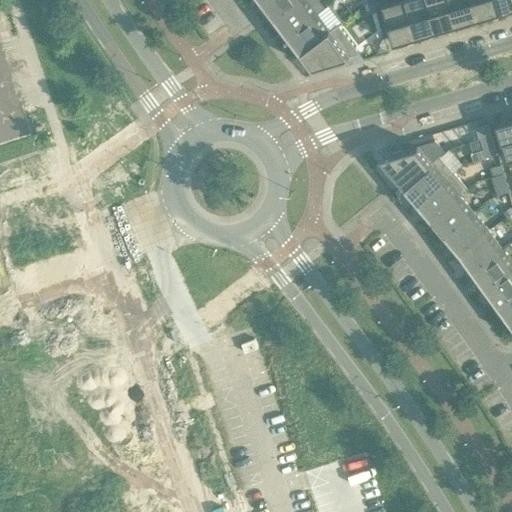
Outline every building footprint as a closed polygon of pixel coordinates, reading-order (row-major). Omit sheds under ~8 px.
[(262,0),(275,17),(297,0),(262,0)] [(319,0),(297,0),(275,17),(288,34),(317,13),(325,7),(319,0)] [(380,0),(393,42),(415,36),(404,0),(380,0)] [(436,30),(427,0),(404,0),(415,36),(436,30)] [(427,0),(436,30),(457,24),(449,0),(427,0)] [(477,18),(472,0),(449,0),(457,24),(477,18)] [(472,0),(477,18),(498,11),(494,0),(472,0)] [(511,7),(511,0),(494,0),(498,11),(511,7)] [(365,4),(368,13),(377,10),(374,1),(365,4)] [(22,13),(0,19),(0,158),(6,157),(85,134),(72,92),(0,113),(0,64),(34,55),(22,13)] [(288,34),(301,52),(330,30),(317,13),(288,34)] [(330,30),(301,52),(312,66),(321,59),(324,64),(324,63),(349,56),(359,53),(338,24),(330,30)] [(511,118),(496,123),(507,160),(511,158),(511,118)] [(489,123),(476,127),(479,138),(481,138),(492,135),(490,127),(489,123)] [(498,154),(492,135),(481,138),(486,157),(498,154)] [(389,167),(404,185),(432,162),(418,145),(417,145),(392,153),(380,156),(389,167)] [(404,185),(418,201),(453,171),(463,163),(457,157),(460,155),(453,147),(449,148),(440,155),(440,156),(432,162),(404,185)] [(501,164),(490,167),(492,176),(504,172),(501,164)] [(460,195),(467,188),(453,171),(418,201),(432,218),(460,195)] [(507,184),(495,188),(498,196),(509,192),(507,184)] [(432,218),(446,234),(473,211),(460,195),(432,218)] [(511,208),(511,206),(503,211),(506,216),(511,212),(511,208)] [(446,234),(460,251),(488,229),(473,211),(446,234)] [(502,248),(488,229),(460,251),(473,269),(502,248)] [(511,244),(510,242),(502,248),(473,269),(486,286),(511,266),(511,244)] [(511,266),(486,286),(498,304),(511,293),(511,266)] [(0,511),(130,511),(127,491),(126,481),(124,467),(122,457),(120,446),(119,436),(117,425),(115,415),(114,404),(112,394),(110,384),(109,373),(107,363),(105,352),(104,341),(102,333),(102,331),(100,320),(99,309),(95,286),(91,287),(90,287),(74,288),(73,288),(73,289),(73,292),(68,293),(59,294),(52,295),(46,296),(36,298),(33,298),(31,298),(11,302),(0,303),(0,511)] [(511,321),(511,320),(511,293),(498,304),(511,321)] [(230,307),(153,319),(165,399),(286,380),(230,307)] [(261,408),(251,416),(273,444),(275,446),(279,453),(288,446),(292,443),(302,435),(318,423),(290,386),(287,388),(277,396),(261,408)] [(203,406),(167,411),(175,457),(212,451),(217,450),(222,449),(220,436),(216,407),(215,404),(203,406)] [(292,443),(288,446),(292,451),(296,457),(298,460),(308,454),(330,440),(318,423),(302,435),(292,443)] [(308,454),(298,460),(307,471),(308,473),(317,468),(340,454),(330,440),(308,454)] [(212,451),(175,457),(177,473),(215,467),(212,451)] [(317,468),(308,473),(318,487),(319,486),(350,468),(344,459),(340,454),(317,468)] [(215,467),(177,473),(180,490),(217,484),(215,467)] [(319,486),(318,487),(328,501),(332,498),(358,482),(359,482),(357,478),(350,468),(319,486)] [(332,498),(328,501),(335,511),(341,511),(363,499),(368,496),(359,482),(358,482),(332,498)] [(217,484),(180,490),(182,506),(219,500),(218,497),(219,497),(217,484)] [(363,499),(341,511),(374,511),(377,510),(368,496),(363,499)] [(220,511),(219,500),(182,506),(183,511),(220,511)]
